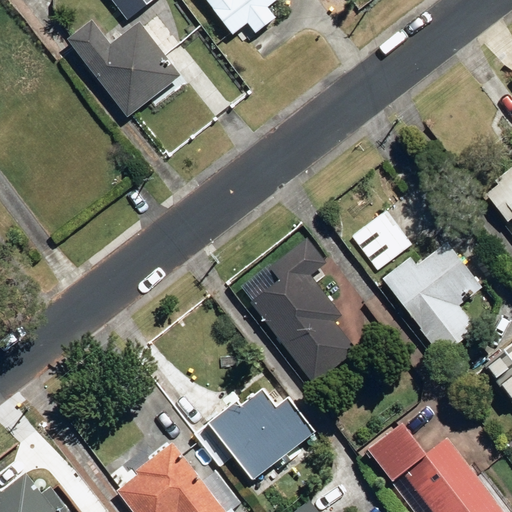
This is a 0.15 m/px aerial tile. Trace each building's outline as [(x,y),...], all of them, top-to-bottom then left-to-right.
[(107,0),(129,27),(162,0),(107,0)] [(201,0),(234,42),(249,31),(256,41),(277,25),(269,16),(282,6),(277,0),(236,0),(235,1),(233,0),(201,0)] [(173,24),(184,37),(198,26),(187,13),(173,24)] [(70,48),(129,125),(182,85),(140,31),(112,53),(94,30),(70,48)] [(511,172),(481,198),(505,227),(511,221),(511,172)] [(351,238),(377,272),(406,249),(380,215),(351,238)] [(249,305),(313,387),(356,353),(333,323),(340,317),(309,278),(325,265),(306,241),(268,269),(279,282),(249,305)] [(381,281),(440,358),(470,336),(465,329),(470,325),(457,308),(480,290),(446,245),(416,268),(409,260),(381,281)] [(511,344),(480,368),(510,409),(511,406),(511,344)] [(205,428),(250,485),(312,437),(285,403),(273,413),(259,395),(237,412),(233,407),(205,428)] [(401,476),(428,511),(499,511),(445,441),(423,458),(399,427),(365,453),(390,485),(401,476)] [(221,511),(170,445),(135,472),(138,476),(116,493),(130,511),(221,511)] [(0,491),(0,511),(69,511),(50,487),(41,494),(27,474),(1,493),(0,491)] [(315,511),(309,503),(296,511),(315,511)]
